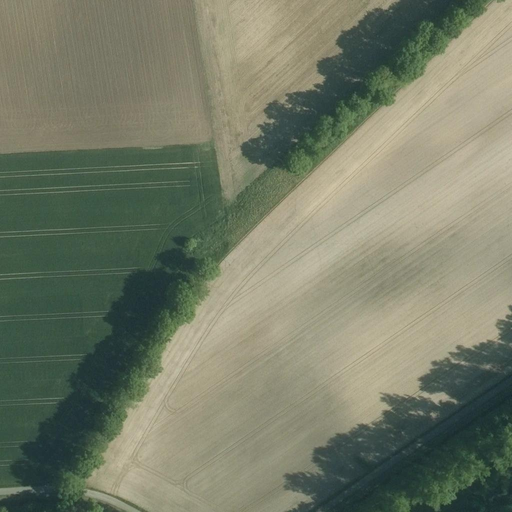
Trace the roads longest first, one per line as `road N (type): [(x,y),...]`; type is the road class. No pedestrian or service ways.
road 1 (unclassified): [(321,511),(511,381)]
road 2 (unclassified): [(0,492),(63,489),(132,511)]
